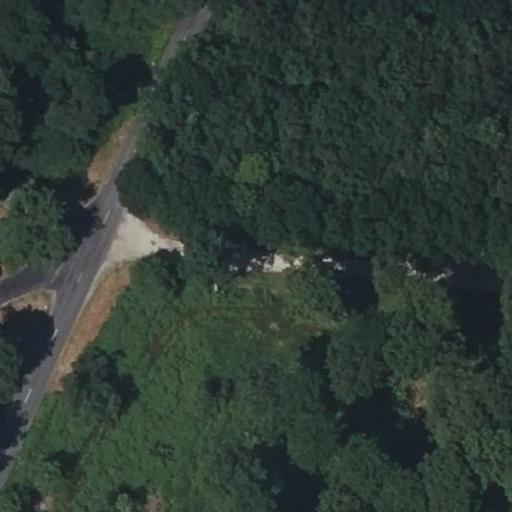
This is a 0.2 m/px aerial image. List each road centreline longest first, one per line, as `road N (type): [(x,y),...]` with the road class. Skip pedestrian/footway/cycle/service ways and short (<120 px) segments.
road 1 (track): [(96,248),(511,288)]
road 2 (tertiary): [(205,0),(96,248)]
road 3 (tertiary): [(96,248),(0,468)]
